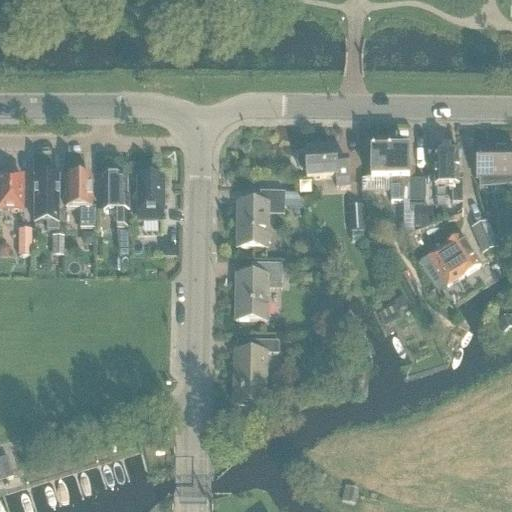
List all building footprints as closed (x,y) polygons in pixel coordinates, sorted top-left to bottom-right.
[(386,151),(383,147),(376,147),(373,151),(370,151),(370,182),(390,182),(390,204),(407,204),(407,208),(424,208),(425,183),(408,183),(408,181),(413,181),(413,170),(407,170),(407,153),(389,153),(389,151),(386,151)] [(511,150),(508,150),(508,148),(493,148),(493,152),(476,152),(476,180),(505,180),(506,188),(511,187),(511,150)] [(457,182),(457,150),(433,150),(434,189),(451,189),(451,205),(461,205),(461,182),(457,182)] [(335,165),(334,153),(304,155),(304,157),(300,158),(298,161),(297,165),(298,169),(301,171),(305,172),(306,181),(336,179),(337,188),(348,188),(347,164),(335,165)] [(127,231),(127,200),(126,200),(126,180),(120,180),(119,180),(116,176),(108,176),(104,179),(103,180),(103,215),(115,215),(115,231),(127,231)] [(11,179),(9,177),(1,177),(0,178),(0,211),(10,212),(10,214),(23,214),(23,205),(21,205),(22,179),(11,179)] [(47,179),(45,177),(39,177),(36,179),(34,179),(33,211),(47,211),(47,232),(58,232),(58,179),(47,179)] [(80,179),(77,177),(72,177),(69,179),(66,179),(65,211),(79,211),(79,231),(94,232),(95,210),(90,210),(91,179),(80,179)] [(163,224),(163,180),(136,180),(136,224),(163,224)] [(303,211),(296,196),(260,195),(259,207),(237,206),(236,250),(266,250),(267,211),(303,211)] [(349,234),(363,233),(362,207),(347,208),(349,234)] [(413,212),(402,212),(402,235),(413,232),(413,212)] [(482,256),(498,250),(486,223),(471,230),(482,256)] [(18,258),(31,258),(31,231),(18,231),(18,258)] [(94,235),(82,235),(82,242),(87,248),(94,247),(94,235)] [(63,258),(63,239),(52,239),(52,258),(63,258)] [(436,295),(439,293),(480,268),(461,239),(428,259),(417,266),(436,295)] [(130,262),(129,243),(120,243),(121,262),(130,262)] [(177,261),(177,251),(162,251),(162,261),(177,261)] [(335,273),(328,264),(319,271),(327,280),(335,273)] [(280,285),(281,267),(251,267),(251,279),(236,279),(235,323),(266,323),(266,285),(280,285)] [(344,283),(336,273),(327,280),(335,290),(344,283)] [(277,356),(277,345),(249,344),(249,355),(234,355),(233,407),(264,408),(265,356),(277,356)] [(5,481),(13,479),(7,459),(0,460),(0,481),(5,480),(5,481)]
